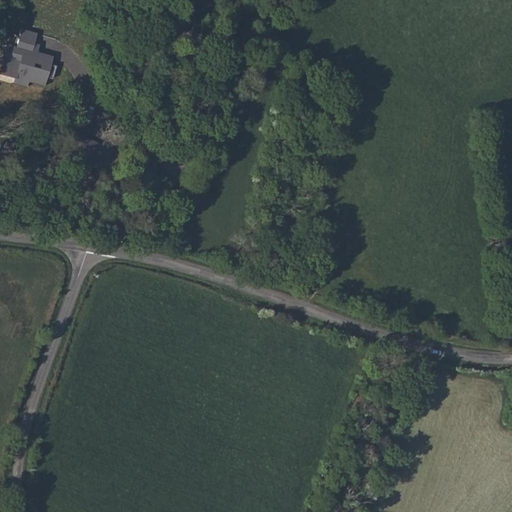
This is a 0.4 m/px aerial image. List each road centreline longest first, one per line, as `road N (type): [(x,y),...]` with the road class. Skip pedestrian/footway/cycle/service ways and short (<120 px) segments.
road 1 (unclassified): [(511,360),(373,334),(169,263)]
road 2 (unclassified): [(17,511),(23,437),(89,249)]
road 3 (track): [(171,190),(145,172),(58,69)]
road 4 (track): [(188,148),(144,260)]
